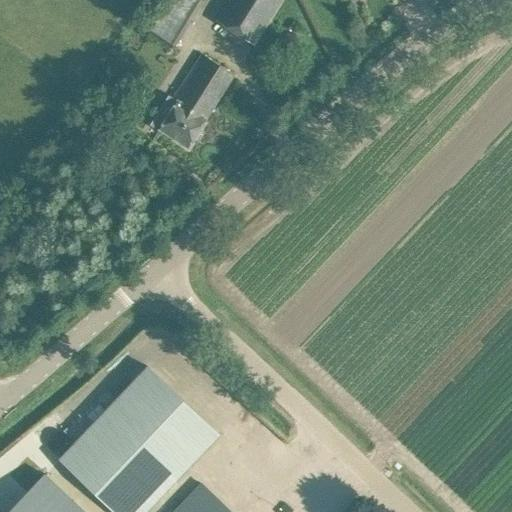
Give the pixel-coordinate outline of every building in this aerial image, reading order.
[(167,0),(148,31),(173,46),(197,8),(184,0),(167,0)] [(254,44),(281,0),(226,0),(214,19),(254,44)] [(170,96),(151,124),(158,129),(188,147),(234,74),(202,53),(172,98),(170,96)] [(114,73),(111,79),(117,82),(114,87),(126,94),(133,83),(121,76),(121,77),(114,73)] [(59,459),(115,511),(146,511),(220,435),(147,366),(59,459)] [(297,447),(275,467),(282,475),(304,455),(297,447)] [(85,511),(45,474),(8,511),(232,511),(201,483),(173,511),(85,511)]
